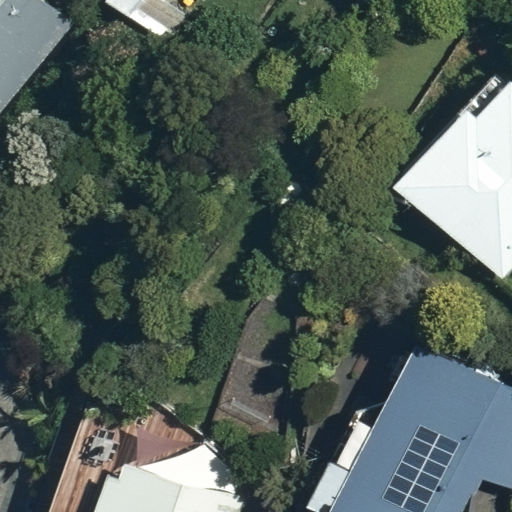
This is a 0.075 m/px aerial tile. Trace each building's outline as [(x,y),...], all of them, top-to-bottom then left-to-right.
[(0,0),(0,111),(80,16),(60,0),(0,0)] [(194,10),(181,0),(124,0),(171,38),(194,10)] [(511,268),(511,76),(415,176),(511,270),(511,268)] [(511,375),(436,336),(392,420),(372,409),(326,496),(355,511),(472,511),(493,474),(511,483),(511,375)] [(244,511),(252,492),(127,447),(104,511),(244,511)]
